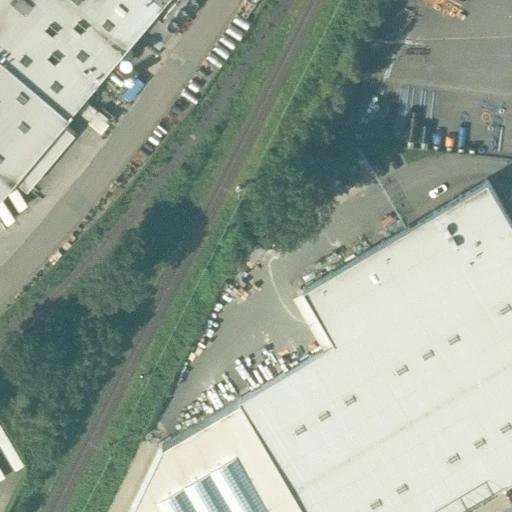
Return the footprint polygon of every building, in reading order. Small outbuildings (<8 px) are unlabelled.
[(0,0),(0,188),(12,174),(27,186),(74,131),(60,119),(160,0),(0,0)] [(174,30),(156,15),(146,26),(165,41),(174,30)] [(96,109),(86,101),(78,110),(89,118),(96,109)] [(511,221),(488,180),(487,180),(486,179),(485,180),(485,181),(461,196),(460,194),(459,195),(459,196),(435,211),(434,209),(433,210),(434,212),(409,226),(408,225),(407,225),(408,227),(383,241),(382,240),(381,240),(382,242),(357,256),(356,255),(355,256),(356,257),(331,271),(331,270),(329,271),(330,272),(306,287),(305,285),(303,286),(304,287),(303,288),(335,341),(311,355),(310,354),(309,355),(310,356),(285,370),(284,369),(283,370),(284,371),(263,383),(262,382),(261,383),(262,384),(241,396),(308,511),(445,511),(464,501),(465,503),(466,502),(465,500),(490,486),(491,487),(492,487),(491,485),(511,472),(511,221)] [(308,511),(241,396),(162,443),(128,511),(308,511)]
